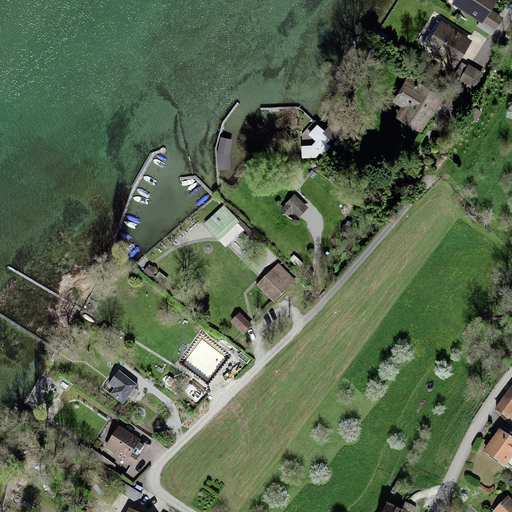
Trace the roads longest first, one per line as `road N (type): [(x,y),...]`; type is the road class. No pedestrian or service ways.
road 1 (residential): [(436,174),(154,471),(154,487),(187,511)]
road 2 (residential): [(439,511),(511,375)]
